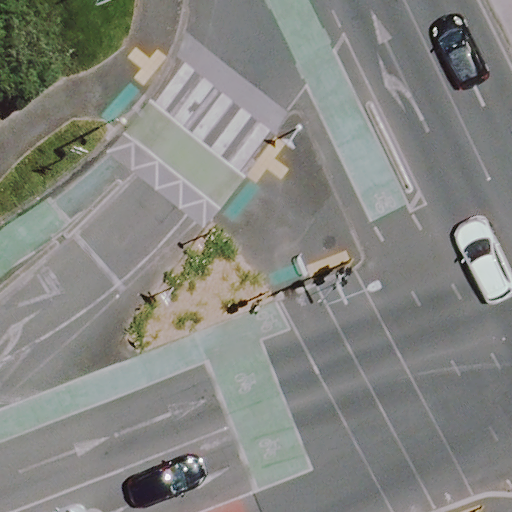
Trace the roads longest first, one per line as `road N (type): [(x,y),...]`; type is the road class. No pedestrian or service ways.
road 1 (secondary): [(0,350),(165,200),(239,87),(283,0)]
road 2 (secondary): [(511,375),(412,426),(197,511)]
road 3 (secondary): [(511,229),(403,0)]
